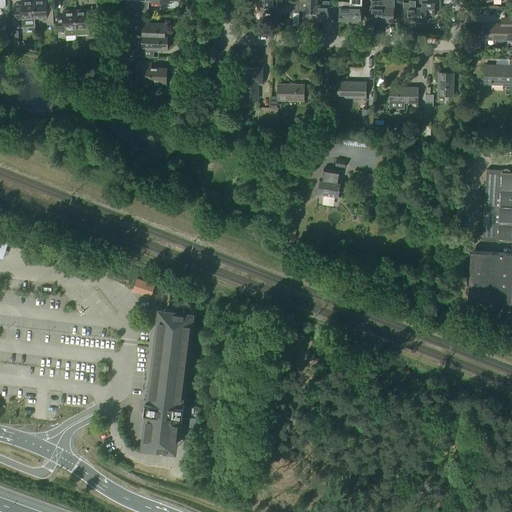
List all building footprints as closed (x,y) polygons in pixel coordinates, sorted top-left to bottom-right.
[(33,0),(21,0),(22,7),(15,7),(16,28),(35,27),(35,19),(33,0)] [(47,11),(46,0),(33,0),(35,19),(42,18),(42,20),(45,24),(47,24),(47,25),(54,25),(53,11),(47,11)] [(277,11),(277,6),(276,0),(257,0),(258,11),(277,11)] [(317,19),(318,4),(316,4),(315,0),(299,0),(300,0),(304,1),(303,10),(306,10),(306,19),(317,19)] [(329,19),(329,0),(324,0),(324,4),(318,4),(317,19),(329,19)] [(352,20),(352,23),(360,23),(360,21),(361,21),(361,0),(350,0),(350,1),(351,1),(350,20),(352,20)] [(371,0),(371,4),(371,21),(383,21),(383,0),(371,0)] [(383,0),(383,21),(393,21),(394,5),(394,3),(393,0),(383,0)] [(415,22),(415,7),(416,0),(412,0),(409,0),(409,2),(404,2),(404,21),(415,22)] [(350,20),(351,1),(350,1),(339,1),(339,20),(350,20)] [(435,15),(435,3),(421,3),(421,7),(415,7),(415,22),(427,22),(427,15),(435,15)] [(58,38),(65,37),(65,36),(76,35),(74,10),(63,11),(64,23),(57,24),(58,38)] [(88,10),(74,10),(76,35),(87,35),(89,35),(89,36),(97,36),(97,31),(98,31),(97,15),(88,15),(88,10)] [(511,18),(510,18),(510,25),(508,25),(508,24),(485,24),(485,39),(511,39),(511,18)] [(168,37),(168,36),(165,36),(165,23),(143,23),(143,36),(168,37)] [(18,31),(10,31),(11,47),(19,46),(18,31)] [(7,33),(0,35),(0,36),(2,43),(10,41),(7,33)] [(138,50),(111,49),(111,55),(142,56),(142,48),(167,49),(168,37),(143,36),(142,41),(139,41),(138,50)] [(511,59),(509,59),(509,66),(485,65),(484,84),(492,84),(491,90),(503,90),(503,85),(511,85),(511,59)] [(166,84),(167,68),(151,67),(151,61),(137,61),(137,75),(143,75),(142,83),(166,84)] [(263,85),(263,76),(263,69),(244,68),(243,100),(257,100),(258,85),(263,85)] [(453,95),(453,73),(439,72),(438,95),(453,95)] [(366,97),(366,82),(338,81),(338,97),(366,97)] [(304,100),(304,85),(278,84),(278,100),(304,100)] [(418,103),(418,88),(390,87),(390,108),(404,108),(404,102),(418,103)] [(270,121),(270,107),(258,107),(258,121),(270,121)] [(368,137),(329,130),(327,142),(366,149),(368,137)] [(345,167),(347,161),(338,159),(336,165),(345,167)] [(341,181),(342,172),(324,169),(322,178),(321,178),(318,194),(338,197),(341,181)] [(511,173),(502,172),(503,170),(487,169),(483,240),(495,240),(495,239),(511,240),(511,173)] [(379,184),(373,173),(359,181),(364,191),(379,184)] [(294,242),(296,229),(286,228),(284,240),(294,242)] [(8,240),(0,237),(0,258),(2,259),(8,240)] [(511,303),(511,253),(470,251),(468,301),(511,303)] [(154,285),(137,279),(133,291),(150,297),(154,285)] [(148,411),(144,411),(143,412),(147,412),(143,447),(167,450),(168,444),(176,445),(179,416),(183,417),(183,416),(179,415),(180,406),(184,407),(184,405),(181,405),(191,319),(184,319),(184,313),(174,311),(173,317),(159,315),(149,401),(145,401),(145,402),(149,402),(148,407),(148,411)]
